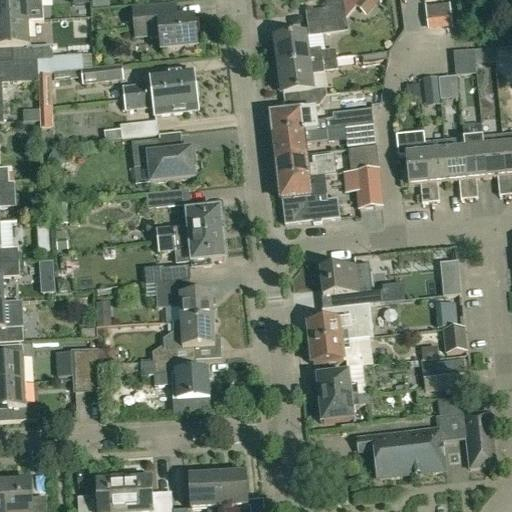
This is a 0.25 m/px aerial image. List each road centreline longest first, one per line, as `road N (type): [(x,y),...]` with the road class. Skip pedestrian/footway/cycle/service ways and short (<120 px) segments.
road 1 (residential): [(0,439),(30,438),(48,449),(69,448),(89,432),(287,429)]
road 2 (residential): [(511,393),(492,231),(396,240)]
road 3 (residential): [(271,253),(240,0)]
road 4 (residential): [(396,240),(385,112),(394,70),(402,54),(442,50)]
road 5 (residential): [(287,429),(271,253)]
road 6 (residential): [(271,253),(396,240)]
